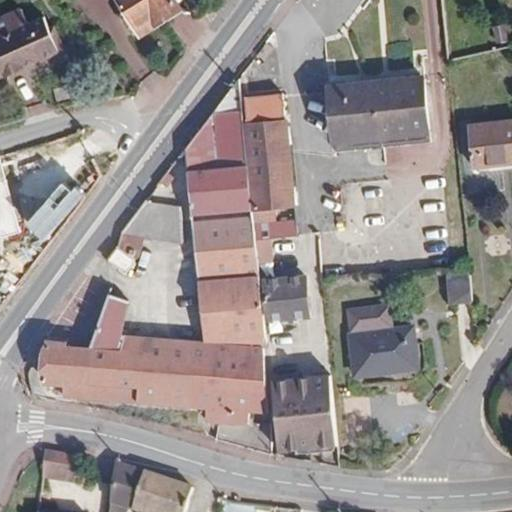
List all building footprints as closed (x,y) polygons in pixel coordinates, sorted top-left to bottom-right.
[(116,0),(139,35),(180,10),(173,0),(116,0)] [(0,77),(59,52),(49,29),(44,18),(27,24),(20,9),(0,17),(0,77)] [(507,41),(504,24),(493,27),(495,43),(507,41)] [(65,50),(55,27),(49,29),(59,52),(65,50)] [(430,142),(424,76),(377,81),(384,146),(430,142)] [(265,413),(259,275),(239,79),(175,161),(187,163),(191,205),(198,281),(199,291),(168,294),(168,340),(123,335),(129,302),(109,294),(91,347),(68,345),(68,341),(46,341),(43,384),(64,386),(64,396),(85,401),(137,404),(137,402),(206,410),(206,422),(218,423),(217,439),(271,454),(269,424),(249,422),(250,413),(265,413)] [(384,146),(377,81),(329,85),(335,151),(384,146)] [(246,121),(259,262),(271,262),(270,239),(296,236),(281,94),(245,98),(247,121),(246,121)] [(511,163),(511,121),(468,126),(472,168),(511,163)] [(0,157),(0,238),(21,232),(0,157)] [(181,244),(180,207),(145,202),(122,233),(181,244)] [(125,273),(135,260),(118,247),(108,260),(125,273)] [(191,281),(190,272),(186,272),(185,254),(169,255),(168,294),(199,291),(198,281),(191,281)] [(472,289),(469,271),(447,273),(448,291),(472,289)] [(305,277),(264,281),(268,320),(309,317),(305,277)] [(473,302),(472,289),(448,291),(449,304),(462,303),(473,302)] [(391,305),(349,309),(356,375),(418,367),(413,328),(394,330),(391,305)] [(336,446),(329,376),(270,381),(276,451),(336,446)] [(75,482),(79,458),(46,456),(43,478),(75,482)] [(138,511),(185,511),(190,496),(193,490),(116,465),(110,511),(126,511),(128,508),(138,511)] [(248,511),(253,511),(255,506),(233,503),(220,499),(220,505),(248,511)]
